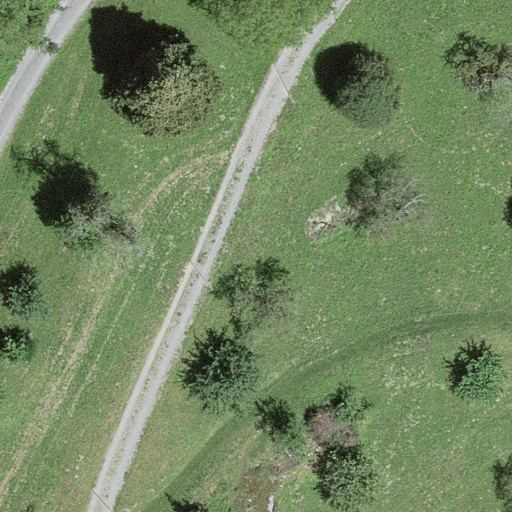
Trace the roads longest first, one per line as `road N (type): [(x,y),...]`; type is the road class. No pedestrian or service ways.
road 1 (track): [(95,511),(286,73),(339,0)]
road 2 (track): [(75,0),(23,79),(0,132)]
